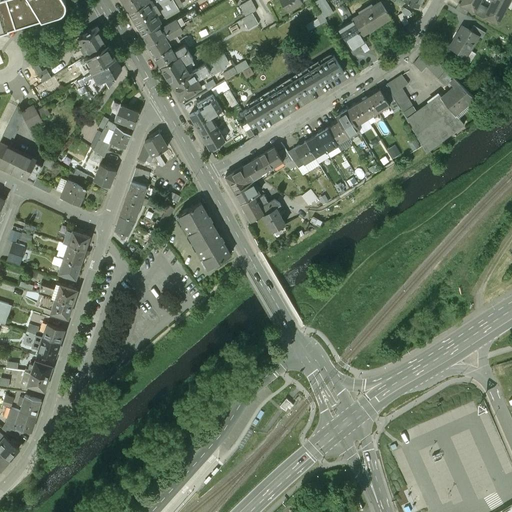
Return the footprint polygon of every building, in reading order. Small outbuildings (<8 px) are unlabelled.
[(0,0),(0,30),(9,28),(9,27),(41,17),(42,18),(60,12),(64,10),(65,7),(66,3),(65,0),(0,0)] [(125,0),(124,1),(130,12),(149,0),(125,0)] [(149,0),(130,12),(142,33),(159,23),(161,21),(160,19),(177,10),(179,8),(174,0),(149,0)] [(251,0),(248,0),(240,5),(246,17),(253,13),(257,10),(251,0)] [(280,0),(287,11),(302,2),(300,0),(280,0)] [(325,0),(317,0),(314,2),(325,18),(333,13),(325,0)] [(462,0),(461,2),(460,4),(469,9),(498,24),(511,0),(462,0)] [(353,20),(362,35),(390,17),(380,1),(352,19),(353,20)] [(469,9),(460,4),(461,2),(459,1),(454,9),(465,15),(469,9)] [(195,8),(177,18),(181,24),(181,25),(198,14),(195,8)] [(246,17),(243,19),(249,29),(259,23),(253,13),(246,17)] [(159,23),(142,33),(148,44),(181,24),(177,18),(162,27),(159,23)] [(339,29),(352,50),(366,41),(362,35),(353,20),(339,29)] [(469,29),(461,24),(451,41),(449,41),(448,42),(447,43),(446,44),(446,46),(447,47),(448,48),(450,49),(452,48),(453,48),(465,55),(478,34),(469,29)] [(484,31),(472,24),(469,29),(478,34),(481,36),(484,31)] [(181,25),(148,44),(155,55),(171,45),(172,45),(168,39),(184,29),(181,25)] [(79,37),(89,55),(108,44),(98,26),(79,37)] [(89,55),(80,61),(81,63),(86,61),(92,71),(116,57),(108,44),(89,55)] [(171,45),(155,55),(161,66),(188,50),(185,45),(174,50),(171,45)] [(188,50),(161,66),(171,84),(196,69),(196,68),(191,71),(188,66),(187,66),(186,66),(184,63),(193,58),(188,50)] [(446,71),(425,51),(413,64),(421,72),(427,66),(439,78),(446,71)] [(224,53),(205,63),(210,71),(209,72),(211,75),(221,70),(220,68),(229,63),(224,53)] [(309,70),(319,86),(343,71),(334,56),(309,70)] [(92,71),(77,80),(81,86),(79,88),(78,91),(79,93),(82,94),(85,93),(88,97),(92,98),(97,91),(94,85),(105,79),(109,85),(122,67),(121,67),(119,64),(120,64),(116,57),(92,71)] [(42,72),(37,62),(32,65),(38,75),(42,72)] [(196,69),(171,84),(181,99),(187,96),(196,91),(196,90),(202,87),(197,79),(209,72),(210,71),(205,63),(196,69)] [(51,78),(46,69),(42,72),(38,75),(43,83),(51,78)] [(232,69),(214,80),(216,85),(235,74),(232,69)] [(276,91),(285,106),(319,86),(309,70),(276,91)] [(455,88),(442,99),(453,113),(472,96),(446,71),(439,78),(446,86),(450,82),(455,88)] [(402,75),(386,85),(401,109),(407,119),(416,112),(417,112),(413,106),(412,106),(401,88),(408,84),(402,75)] [(401,109),(386,85),(380,89),(390,105),(389,105),(392,109),(394,113),(401,109)] [(224,97),(229,94),(226,88),(221,90),(224,97)] [(390,105),(380,89),(368,96),(368,97),(377,112),(378,112),(389,105),(390,105)] [(276,91),(243,111),(252,127),(285,106),(276,91)] [(417,112),(416,112),(407,119),(427,153),(463,126),(453,113),(442,99),(439,95),(417,112)] [(377,112),(368,97),(357,104),(366,119),(377,112)] [(129,107),(121,104),(116,116),(114,115),(114,117),(116,118),(115,119),(134,126),(140,111),(132,109),(133,107),(129,105),(129,107)] [(366,119),(357,104),(346,110),(356,125),(366,119)] [(45,106),(36,111),(33,105),(21,112),(24,118),(30,128),(36,124),(35,122),(49,114),(45,106)] [(190,115),(209,149),(225,140),(205,105),(190,115)] [(0,141),(10,147),(24,118),(21,112),(17,106),(0,141)] [(346,110),(334,116),(347,137),(357,131),(355,128),(354,126),(356,125),(346,110)] [(347,137),(338,122),(327,128),(336,144),(347,137)] [(111,140),(126,146),(131,133),(117,124),(111,140)] [(336,144),(327,128),(316,135),(325,150),(336,144)] [(160,133),(145,141),(145,142),(139,158),(145,160),(150,151),(153,155),(168,147),(160,133)] [(314,157),(325,150),(316,135),(305,142),(314,157)] [(110,143),(99,139),(93,149),(104,157),(110,143)] [(0,141),(0,164),(26,177),(35,159),(10,147),(0,141)] [(314,157),(305,142),(294,148),(301,161),(303,164),(314,157)] [(251,160),(260,175),(282,161),(273,147),(251,160)] [(301,161),(294,148),(287,152),(295,164),(301,161)] [(314,157),(303,164),(308,171),(319,164),(314,157)] [(252,180),(260,175),(251,160),(243,164),(252,180)] [(94,179),(110,186),(116,170),(101,163),(94,179)] [(243,164),(225,175),(234,191),(246,183),(252,180),(243,164)] [(88,174),(78,168),(75,174),(85,180),(88,174)] [(150,173),(136,168),(132,180),(146,184),(150,173)] [(85,180),(75,174),(72,181),(83,186),(85,180)] [(52,185),(37,178),(34,185),(49,193),(52,185)] [(72,181),(69,180),(66,188),(65,187),(61,196),(79,204),(86,187),(83,186),(72,181)] [(131,182),(129,190),(144,195),(146,187),(131,182)] [(246,183),(234,191),(240,203),(258,193),(262,190),(255,186),(254,187),(253,185),(249,187),(246,183)] [(307,204),(317,197),(310,187),(300,193),(307,204)] [(141,204),(144,195),(129,190),(125,199),(141,204)] [(258,193),(240,203),(250,220),(262,214),(272,209),(268,202),(262,206),(261,203),(259,204),(256,199),(260,197),(258,193)] [(141,204),(125,199),(123,206),(138,211),(141,204)] [(209,216),(201,202),(190,209),(188,208),(183,211),(182,213),(180,215),(194,240),(216,228),(212,221),(213,220),(210,215),(209,216)] [(136,218),(138,211),(123,206),(121,213),(136,218)] [(170,206),(152,235),(157,237),(161,230),(174,208),(170,206)] [(272,209),(262,214),(271,231),(285,223),(276,206),(272,209)] [(136,218),(121,213),(118,221),(132,226),(136,218)] [(132,226),(118,221),(115,229),(124,239),(127,234),(128,233),(132,226)] [(36,228),(25,224),(23,229),(34,233),(36,228)] [(216,228),(194,240),(197,246),(210,267),(214,265),(215,265),(219,263),(218,261),(231,253),(223,240),(224,240),(221,235),(220,235),(216,228)] [(85,231),(78,229),(77,231),(73,230),(71,236),(67,235),(64,243),(68,244),(85,250),(86,248),(87,246),(88,244),(87,242),(89,235),(84,233),(85,231)] [(32,237),(22,233),(20,240),(30,243),(32,237)] [(25,246),(14,242),(7,261),(19,265),(25,246)] [(85,250),(68,244),(65,252),(63,251),(61,258),(64,259),(80,264),(85,250)] [(61,258),(57,257),(55,263),(61,265),(64,259),(61,258)] [(81,266),(80,264),(64,259),(61,265),(59,273),(76,278),(79,271),(80,270),(81,268),(81,266)] [(34,285),(21,281),(19,286),(32,291),(34,285)] [(77,289),(60,284),(59,287),(56,285),(55,288),(42,283),(38,293),(43,294),(73,304),(77,289)] [(73,304),(43,294),(39,306),(52,310),(52,313),(68,318),(73,304)] [(0,301),(0,322),(3,323),(9,304),(0,301)] [(65,329),(47,323),(46,326),(43,325),(42,329),(39,328),(37,334),(60,342),(65,329)] [(39,328),(29,324),(26,331),(36,334),(37,334),(39,328)] [(37,334),(36,334),(31,347),(56,355),(60,342),(37,334)] [(30,364),(28,371),(49,377),(52,366),(35,361),(33,365),(30,364)] [(49,377),(28,371),(27,374),(25,373),(21,383),(44,390),(49,377)] [(13,398),(5,395),(2,405),(11,408),(13,398)] [(41,400),(25,395),(24,398),(20,397),(18,404),(22,405),(20,410),(36,415),(41,400)] [(286,398),(280,405),(285,409),(287,406),(291,402),(286,398)] [(36,415),(20,410),(20,411),(11,408),(7,423),(3,428),(9,433),(12,429),(13,429),(15,426),(31,431),(36,415)] [(13,429),(12,429),(9,433),(18,439),(21,433),(13,429)] [(19,447),(4,435),(0,430),(0,450),(10,458),(19,447)] [(0,469),(10,458),(0,450),(0,469)] [(511,511),(511,503),(497,511),(511,511)]
